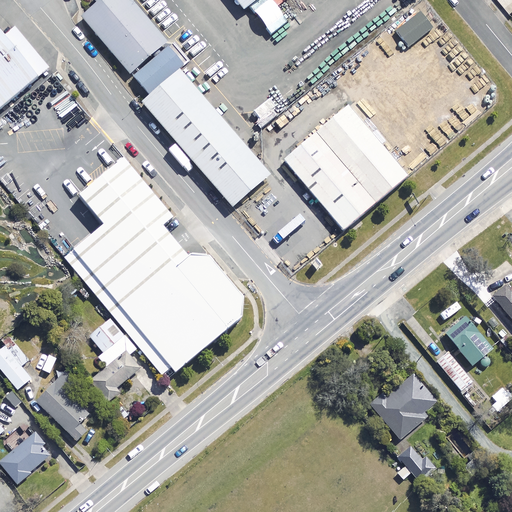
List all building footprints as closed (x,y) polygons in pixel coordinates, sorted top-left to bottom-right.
[(171,52),(127,0),(104,0),(81,19),(134,82),(171,52)] [(274,0),(233,0),(250,20),(274,0)] [(433,4),(429,0),(420,0),(381,32),(404,60),(414,51),(410,48),(433,29),(421,15),(433,4)] [(0,116),(43,81),(1,30),(0,30),(0,116)] [(171,52),(134,82),(151,104),(188,74),(171,52)] [(488,104),(456,63),(433,81),(464,122),(488,104)] [(366,85),(354,69),(333,86),(345,101),(366,85)] [(273,183),(187,80),(150,110),(235,213),(273,183)] [(389,106),(377,89),(361,101),(374,118),(389,106)] [(408,185),(349,113),(287,164),(346,236),(408,185)] [(255,314),(133,166),(89,202),(113,232),(71,266),(169,385),(255,314)] [(507,286),(493,298),(511,321),(511,291),(507,286)] [(492,350),(465,317),(445,333),(472,367),(479,361),(484,367),(493,360),(488,353),(492,350)] [(103,353),(125,335),(112,320),(90,338),(103,353)] [(35,384),(11,352),(0,360),(0,371),(19,397),(35,384)] [(472,382),(448,353),(437,362),(460,391),(472,382)] [(57,362),(51,355),(39,366),(45,372),(57,362)] [(140,376),(127,360),(93,388),(111,409),(121,400),(117,395),(140,376)] [(437,404),(412,374),(372,407),(400,441),(428,418),(425,414),(437,404)] [(97,426),(59,389),(40,409),(78,446),(97,426)] [(50,457),(32,435),(0,461),(0,463),(17,484),(50,457)] [(421,460),(411,447),(405,452),(398,457),(405,466),(397,472),(403,480),(411,473),(416,479),(419,483),(436,470),(426,457),(421,460)] [(65,481),(53,467),(34,483),(46,498),(65,481)]
